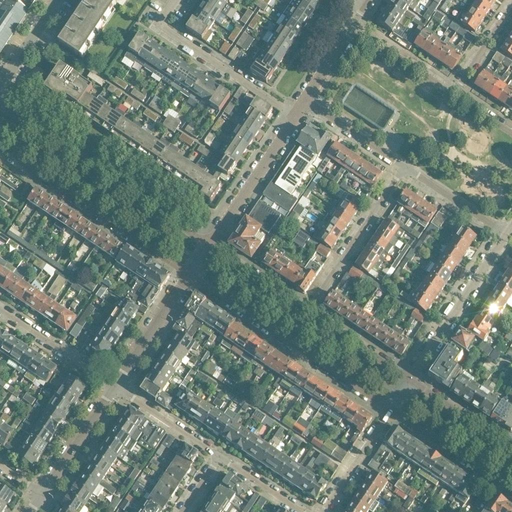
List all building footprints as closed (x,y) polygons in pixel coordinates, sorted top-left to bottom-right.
[(0,0),(0,52),(27,13),(7,0),(0,0)] [(80,58),(113,9),(117,3),(115,2),(116,0),(89,0),(91,1),(64,40),(62,39),(58,43),(80,58)] [(220,0),(206,0),(205,3),(221,13),(231,20),(237,11),(227,4),(220,0)] [(259,9),(263,3),(258,0),(257,0),(254,5),(259,9)] [(315,12),(299,1),(298,0),(293,0),(289,7),(309,20),(315,12)] [(321,3),(317,0),(299,0),(299,1),(315,12),(321,3)] [(406,12),(409,9),(395,0),(393,0),(392,2),(392,4),(390,7),(409,20),(418,27),(418,26),(423,29),(425,26),(414,20),(415,18),(406,12)] [(419,4),(413,0),(395,0),(409,9),(414,12),(419,4)] [(466,0),(464,5),(466,6),(485,19),(490,11),(473,0),(466,0)] [(495,4),(489,0),(473,0),(490,11),(495,4)] [(433,13),(439,6),(434,2),(428,10),(433,13)] [(215,22),(221,13),(205,3),(199,12),(215,22)] [(264,12),(268,6),(263,3),(259,9),(264,12)] [(441,11),(444,13),(450,5),(446,3),(441,11)] [(466,6),(461,13),(467,17),(480,26),(485,19),(466,6)] [(309,20),(289,7),(283,16),(287,19),(303,29),(309,20)] [(409,20),(390,7),(387,11),(386,11),(384,14),(385,15),(384,16),(403,28),(404,28),(409,20)] [(249,20),(253,14),(248,10),(244,17),(249,20)] [(428,22),(433,13),(428,10),(423,18),(428,22)] [(215,22),(199,12),(193,21),(209,31),(215,22)] [(445,18),(437,13),(433,18),(441,23),(442,21),(443,22),(445,18)] [(480,26),(467,17),(461,13),(456,21),(475,34),(478,30),(479,31),(481,28),(479,27),(480,26)] [(261,19),(256,16),(252,22),(257,25),(261,19)] [(403,28),(384,16),(382,16),(381,18),(381,20),(379,24),(412,46),(417,38),(413,35),(414,35),(404,28),(403,28)] [(249,20),(244,17),(240,22),(246,26),(249,20)] [(450,27),(453,23),(445,18),(443,22),(444,23),(442,27),(447,31),(450,26),(450,27)] [(303,29),(287,19),(281,28),(297,38),(303,29)] [(213,34),(209,31),(193,21),(186,30),(206,44),(213,34)] [(254,31),(257,25),(252,22),(248,27),(254,31)] [(460,28),(453,23),(450,27),(457,31),(458,32),(460,28)] [(297,38),(281,28),(277,25),(271,34),(275,37),(291,48),(297,38)] [(417,38),(423,29),(418,26),(418,27),(414,35),(413,35),(417,38)] [(237,38),(241,32),(236,28),(232,34),(237,38)] [(468,33),(460,28),(458,32),(457,31),(456,33),(464,38),(468,33)] [(426,29),(415,46),(416,46),(416,47),(418,49),(419,48),(423,51),(434,34),(430,31),(426,29)] [(474,38),(468,33),(464,38),(463,39),(470,44),(474,38)] [(237,38),(232,34),(228,40),(233,43),(237,38)] [(249,37),(244,34),(240,40),(245,43),(249,37)] [(442,39),(434,34),(423,51),(427,53),(427,54),(430,57),(439,43),(442,39)] [(125,58),(134,64),(149,42),(140,35),(125,58)] [(291,48),(275,37),(269,46),(285,57),(291,48)] [(438,61),(449,44),(451,41),(447,39),(443,45),(439,43),(430,57),(433,59),(434,58),(438,61)] [(241,49),(245,43),(240,40),(236,45),(241,49)] [(149,42),(135,63),(144,69),(158,48),(149,42)] [(225,56),(231,47),(225,43),(219,52),(225,56)] [(511,46),(508,43),(507,45),(506,44),(504,47),(504,48),(502,52),(511,58),(511,46)] [(457,49),(456,48),(449,44),(438,61),(442,63),(442,65),(445,67),(457,49)] [(285,57),(269,46),(263,55),(279,66),(285,57)] [(453,71),(465,55),(461,52),(462,50),(457,47),(456,48),(457,49),(445,67),(448,69),(449,69),(453,71)] [(158,48),(144,69),(153,75),(167,54),(158,48)] [(244,55),(234,49),(228,58),(234,62),(237,58),(241,61),(244,55)] [(279,66),(263,55),(259,52),(253,61),(257,64),(273,75),(279,66)] [(501,64),(505,58),(497,53),(492,60),(500,65),(501,64)] [(167,54),(153,75),(162,81),(176,60),(167,54)] [(508,69),(510,67),(511,63),(511,62),(505,58),(501,64),(508,69)] [(176,60),(162,81),(171,87),(185,66),(176,60)] [(273,75),(257,64),(251,73),(267,84),(273,75)] [(61,66),(44,91),(76,112),(87,96),(92,88),(61,66)] [(185,66),(171,87),(180,93),(194,72),(185,66)] [(45,75),(36,69),(21,92),(30,98),(45,75)] [(483,92),(494,74),(487,69),(476,86),(479,88),(480,90),(483,92)] [(189,99),(203,78),(194,72),(180,93),(189,99)] [(99,78),(91,73),(87,78),(95,83),(99,78)] [(491,96),(502,79),(494,74),(483,92),(486,94),(488,94),(491,96)] [(498,102),(506,89),(503,86),(508,77),(505,75),(502,79),(491,96),(494,98),(495,100),(498,102)] [(101,87),(105,82),(99,78),(95,83),(101,87)] [(119,87),(122,82),(116,78),(113,83),(119,87)] [(203,78),(189,99),(198,105),(201,100),(212,84),(203,78)] [(128,86),(122,82),(119,87),(125,91),(128,86)] [(210,106),(221,90),(212,84),(201,100),(210,106)] [(113,95),(117,90),(111,86),(107,91),(113,95)] [(244,100),(249,92),(241,87),(233,99),(250,110),(251,110),(267,120),(273,111),(257,100),(253,106),(244,100)] [(506,106),(511,96),(511,88),(510,91),(506,89),(498,102),(501,104),(502,104),(506,106)] [(119,99),(122,94),(117,90),(113,95),(119,99)] [(137,99),(140,94),(134,90),(131,95),(137,99)] [(220,112),(231,96),(221,90),(210,106),(220,112)] [(146,98),(140,94),(137,99),(143,103),(146,98)] [(96,102),(87,96),(76,112),(85,118),(96,102)] [(131,107),(135,102),(129,98),(125,103),(131,107)] [(233,110),(237,105),(232,101),(228,107),(233,110)] [(94,124),(105,108),(96,102),(85,118),(94,124)] [(137,111),(140,106),(135,102),(131,107),(137,111)] [(155,111),(158,106),(152,102),(149,107),(155,111)] [(164,110),(158,106),(155,111),(161,115),(164,110)] [(233,110),(228,107),(224,113),(229,116),(233,110)] [(103,130),(114,114),(105,108),(94,124),(103,130)] [(114,114),(103,130),(112,136),(123,120),(126,115),(117,109),(114,114)] [(149,119),(152,114),(147,110),(143,115),(149,119)] [(251,110),(250,110),(245,118),(261,129),(267,120),(251,110)] [(158,118),(152,114),(149,119),(155,123),(158,118)] [(172,125),(175,120),(169,116),(166,121),(172,125)] [(261,129),(245,118),(238,127),(254,138),(261,129)] [(221,128),(225,123),(220,119),(216,125),(221,128)] [(121,142),(131,126),(123,120),(112,136),(121,142)] [(181,124),(175,120),(172,125),(178,129),(181,124)] [(168,130),(172,125),(166,121),(162,126),(168,130)] [(131,126),(121,142),(130,148),(143,128),(134,122),(131,126)] [(174,134),(178,129),(172,125),(168,130),(174,134)] [(221,128),(216,125),(212,131),(217,134),(221,128)] [(191,135),(194,130),(188,126),(185,131),(191,135)] [(318,159),(331,140),(310,126),(297,145),(317,158),(318,159)] [(254,138),(238,127),(232,136),(248,147),(254,138)] [(143,128),(130,148),(139,154),(149,138),(152,134),(143,128)] [(200,134),(194,130),(191,135),(197,139),(200,134)] [(185,143),(189,138),(183,134),(179,139),(185,143)] [(211,143),(215,137),(210,134),(206,140),(211,143)] [(248,147),(232,136),(226,145),(242,156),(248,147)] [(148,160),(159,144),(149,138),(139,154),(148,160)] [(195,142),(189,138),(185,143),(191,147),(195,142)] [(157,166),(167,150),(159,144),(148,160),(157,166)] [(167,150),(157,166),(166,172),(176,156),(180,151),(171,145),(167,150)] [(242,156),(226,145),(220,155),(226,159),(236,166),(242,156)] [(291,197),(317,158),(297,145),(271,184),(291,197)] [(336,163),(345,150),(341,147),(340,147),(336,145),(327,158),(318,172),(322,174),(331,160),(336,163)] [(203,155),(207,150),(201,146),(197,151),(203,155)] [(209,159),(212,154),(207,150),(203,155),(209,159)] [(343,168),(352,155),(347,152),(347,151),(345,150),(336,163),(343,167),(343,168)] [(350,173),(359,159),(356,157),(355,157),(352,155),(343,168),(343,167),(335,179),(336,179),(333,182),(337,185),(346,170),(350,173)] [(175,178),(185,162),(176,156),(166,172),(175,178)] [(228,177),(236,166),(226,159),(224,162),(218,171),(223,174),(228,177)] [(355,182),(367,165),(363,162),(362,161),(359,159),(350,173),(347,177),(355,182)] [(184,184),(194,168),(185,162),(175,178),(184,184)] [(194,168),(184,184),(193,190),(203,174),(207,169),(198,163),(194,168)] [(363,187),(375,169),(371,167),(370,167),(367,165),(355,182),(362,187),(363,187)] [(369,193),(382,175),(378,172),(377,171),(375,169),(363,187),(362,187),(361,189),(369,193)] [(212,180),(203,174),(193,190),(202,196),(212,180)] [(336,179),(335,179),(328,174),(325,177),(333,182),(336,179)] [(317,185),(322,178),(318,175),(313,183),(317,185)] [(18,188),(1,177),(0,177),(0,180),(5,184),(16,191),(18,188)] [(222,187),(216,183),(212,180),(202,196),(211,203),(222,187)] [(311,193),(317,185),(313,183),(308,190),(311,193)] [(28,199),(34,188),(28,184),(21,194),(28,199)] [(291,197),(271,184),(263,196),(289,214),(298,201),(293,198),(291,197)] [(350,189),(342,184),(340,187),(348,193),(350,189)] [(358,194),(350,189),(348,193),(356,197),(358,194)] [(38,209),(46,197),(37,190),(29,202),(38,209)] [(306,200),(311,193),(308,190),(303,197),(303,198),(306,200)] [(10,199),(0,192),(0,197),(8,203),(10,199)] [(406,210),(415,196),(411,194),(410,194),(406,192),(398,204),(401,207),(397,213),(402,216),(403,214),(406,210)] [(362,204),(346,194),(341,201),(357,212),(359,209),(359,208),(362,204)] [(411,218),(422,202),(418,199),(418,198),(415,196),(406,210),(403,214),(411,218)] [(48,215),(56,203),(46,197),(38,209),(48,215)] [(310,202),(306,200),(303,198),(298,205),(305,209),(310,202)] [(357,212),(341,201),(335,209),(351,219),(354,216),(355,216),(357,212)] [(268,235),(281,216),(259,202),(248,218),(258,225),(257,227),(261,230),(268,235)] [(419,223),(430,206),(426,204),(425,204),(422,202),(411,218),(419,223)] [(57,221),(65,209),(56,203),(48,215),(57,221)] [(300,217),(305,209),(298,205),(293,212),(296,215),(296,214),(300,217)] [(426,228),(437,212),(433,209),(433,208),(430,206),(419,223),(426,228)] [(63,233),(67,228),(75,216),(65,209),(57,221),(54,226),(63,233)] [(351,219),(335,209),(330,216),(347,227),(350,224),(349,223),(351,219)] [(291,222),(296,215),(293,212),(288,220),(291,222)] [(439,229),(447,218),(439,213),(431,224),(439,229)] [(347,227),(330,216),(329,215),(324,223),(342,234),(344,231),(345,231),(347,227)] [(76,234),(84,222),(75,216),(67,228),(76,234)] [(398,221),(390,216),(388,219),(396,225),(398,222),(398,221)] [(258,225),(248,218),(231,243),(232,243),(232,246),(231,246),(251,259),(264,239),(258,235),(261,230),(257,227),(258,225)] [(399,229),(387,221),(384,225),(383,225),(381,228),(394,237),(399,241),(405,233),(399,230),(399,229)] [(86,240),(94,228),(84,222),(76,234),(86,240)] [(405,226),(398,222),(396,225),(403,230),(405,226)] [(342,234),(324,223),(319,230),(338,242),(339,239),(339,238),(342,234)] [(439,229),(431,224),(426,232),(430,234),(432,231),(436,233),(439,229)] [(413,232),(413,231),(405,226),(403,230),(411,235),(413,232)] [(21,235),(11,228),(7,235),(16,241),(19,238),(21,235)] [(95,247),(103,235),(94,228),(86,240),(95,247)] [(394,237),(381,228),(379,232),(379,233),(377,236),(393,247),(394,248),(399,241),(394,237)] [(475,237),(479,231),(475,228),(470,234),(468,233),(468,231),(465,229),(463,230),(462,229),(456,238),(470,247),(472,244),(474,244),(476,240),(476,239),(476,238),(475,237)] [(338,242),(319,230),(314,238),(331,250),(334,246),(335,246),(338,242)] [(421,236),(413,231),(413,232),(411,235),(418,240),(421,236)] [(308,243),(310,238),(301,232),(294,241),(293,243),(303,249),(304,248),(308,243)] [(423,244),(430,234),(426,232),(420,241),(423,244)] [(103,235),(95,247),(105,254),(113,241),(103,235)] [(393,247),(377,236),(374,240),(373,240),(371,243),(388,254),(393,247)] [(28,244),(19,238),(16,241),(26,248),(28,244)] [(284,256),(285,255),(274,247),(278,242),(273,238),(258,260),(263,264),(263,265),(274,272),(284,256)] [(318,244),(310,238),(308,243),(315,248),(318,244)] [(470,247),(456,238),(450,247),(464,257),(466,253),(467,253),(470,250),(470,248),(470,247)] [(115,260),(123,248),(113,241),(105,254),(115,260)] [(417,253),(423,244),(420,241),(414,250),(417,253)] [(388,254),(371,243),(369,246),(369,248),(367,251),(384,262),(389,255),(388,255),(388,254)] [(38,251),(28,244),(26,248),(35,254),(38,251)] [(327,259),(331,252),(321,245),(316,252),(327,259)] [(405,256),(411,248),(407,245),(406,246),(407,246),(402,253),(405,256)] [(464,257),(450,247),(443,257),(457,266),(460,263),(461,263),(463,259),(463,257),(464,257)] [(127,269),(137,255),(127,248),(117,263),(127,269)] [(409,261),(411,262),(417,253),(414,250),(414,251),(412,250),(406,258),(409,261)] [(47,257),(38,251),(35,254),(45,261),(47,257)] [(384,262),(367,251),(364,255),(363,255),(361,258),(374,266),(374,267),(378,270),(383,263),(384,263),(384,262)] [(400,263),(405,256),(402,253),(402,254),(401,253),(397,260),(400,263)] [(136,276),(146,261),(137,255),(127,269),(136,276)] [(284,279),(292,266),(295,263),(284,256),(274,272),(284,279)] [(54,267),(56,263),(47,257),(45,261),(54,267)] [(457,266),(443,257),(437,266),(451,275),(454,272),(455,272),(457,268),(457,267),(457,266)] [(374,266),(361,258),(358,261),(359,262),(356,266),(374,278),(376,275),(371,271),(374,267),(374,266)] [(403,270),(409,261),(406,258),(400,268),(403,270)] [(43,271),(47,265),(37,259),(33,265),(42,272),(43,271)] [(305,295),(316,277),(322,268),(311,260),(302,273),(294,285),(294,286),(297,288),(296,289),(305,295)] [(396,270),(400,263),(397,260),(392,268),(396,270)] [(146,261),(136,276),(146,282),(156,267),(154,266),(146,261)] [(66,270),(56,263),(54,267),(64,273),(66,270)] [(0,287),(4,290),(16,271),(7,265),(3,270),(0,275),(0,287)] [(56,271),(47,265),(43,271),(51,277),(56,271)] [(302,273),(292,266),(284,279),(294,285),(302,273)] [(451,275),(437,266),(431,275),(445,284),(447,281),(449,281),(451,278),(451,276),(451,275)] [(145,315),(160,292),(170,277),(156,267),(146,282),(136,276),(129,285),(133,288),(128,296),(133,300),(130,304),(139,309),(138,311),(145,315)] [(351,284),(359,272),(353,268),(349,274),(348,274),(347,274),(346,274),(339,286),(343,289),(348,282),(351,284)] [(391,277),(396,270),(392,268),(387,275),(391,277)] [(397,280),(403,270),(400,268),(393,277),(397,280)] [(75,276),(66,270),(64,273),(73,280),(75,276)] [(12,296),(22,282),(25,277),(16,271),(4,290),(7,293),(7,294),(10,296),(12,296)] [(354,287),(360,278),(368,283),(370,280),(359,272),(351,284),(351,285),(354,287)] [(385,286),(391,277),(387,275),(381,283),(385,286)] [(445,284),(431,275),(425,284),(439,294),(441,291),(442,290),(445,287),(445,285),(445,284)] [(511,278),(506,275),(504,279),(502,279),(500,282),(500,284),(508,290),(511,292),(511,278)] [(31,288),(36,281),(37,279),(33,276),(27,285),(22,282),(12,296),(13,297),(13,298),(16,300),(18,300),(22,302),(31,288)] [(85,283),(75,276),(73,280),(83,287),(85,283)] [(52,296),(63,280),(59,277),(48,293),(52,296)] [(49,321),(58,307),(53,304),(57,298),(56,297),(67,282),(63,280),(52,296),(49,300),(49,301),(40,315),(44,317),(44,319),(47,321),(48,320),(49,321)] [(115,286),(105,280),(102,283),(113,290),(115,286)] [(380,286),(370,280),(368,283),(377,290),(380,286)] [(43,290),(36,281),(31,288),(22,302),(26,305),(26,306),(29,309),(30,308),(31,309),(40,295),(43,290)] [(92,293),(96,286),(88,281),(86,283),(85,283),(83,287),(92,293)] [(71,288),(80,294),(82,289),(74,284),(71,288)] [(439,294),(425,284),(418,294),(433,303),(435,300),(436,300),(439,296),(438,294),(439,294)] [(511,295),(511,292),(508,290),(500,284),(498,286),(497,289),(495,287),(490,294),(506,305),(511,295)] [(390,292),(380,286),(377,290),(387,296),(390,292)] [(101,299),(107,290),(103,287),(96,296),(101,299)] [(335,313),(343,300),(345,297),(336,291),(333,294),(325,306),(335,313)] [(433,303),(418,294),(413,291),(409,297),(402,293),(400,296),(426,313),(429,309),(430,309),(433,305),(433,303)] [(398,298),(390,292),(387,296),(396,302),(398,298)] [(506,305),(490,294),(486,301),(488,302),(486,304),(500,314),(506,305)] [(49,301),(49,300),(40,295),(31,309),(32,309),(32,310),(34,312),(36,312),(40,315),(49,301)] [(184,336),(206,303),(207,302),(196,295),(193,300),(185,311),(173,329),(174,329),(180,334),(184,336)] [(407,304),(398,298),(396,302),(405,308),(407,304)] [(135,315),(138,311),(139,309),(130,304),(123,299),(116,309),(117,310),(132,320),(133,319),(134,319),(136,316),(135,315)] [(353,307),(343,300),(335,313),(344,319),(353,307)] [(202,331),(216,309),(215,308),(215,307),(211,305),(211,306),(206,303),(184,336),(191,341),(196,332),(199,334),(201,331),(202,331)] [(407,304),(405,308),(414,314),(416,310),(407,304)] [(500,314),(486,304),(485,307),(483,305),(478,312),(494,323),(500,314)] [(89,319),(95,310),(90,306),(84,315),(89,319)] [(58,327),(67,313),(58,307),(49,321),(50,321),(50,323),(52,324),(54,324),(58,327)] [(354,325),(362,313),(353,307),(344,319),(354,325)] [(129,324),(132,320),(117,310),(116,309),(109,319),(125,330),(126,329),(127,329),(129,326),(129,324)] [(216,332),(226,316),(224,315),(225,314),(221,311),(221,312),(216,309),(202,331),(210,337),(214,331),(216,332)] [(414,314),(412,317),(416,319),(422,323),(426,317),(418,312),(416,310),(414,314)] [(494,323),(478,312),(474,319),(476,320),(474,322),(488,332),(494,323)] [(77,319),(67,313),(58,327),(61,329),(61,330),(65,332),(66,332),(67,333),(77,319)] [(364,332),(372,319),(362,313),(354,325),(364,332)] [(83,329),(89,319),(84,315),(77,325),(83,329)] [(224,340),(234,325),(236,323),(234,322),(235,321),(231,318),(230,319),(226,316),(216,332),(225,338),(224,339),(224,340)] [(125,330),(109,319),(103,328),(119,339),(120,338),(121,338),(123,335),(122,334),(125,330)] [(381,326),(372,319),(364,332),(373,338),(381,326)] [(490,333),(488,332),(474,322),(472,326),(471,326),(469,329),(469,330),(468,332),(483,342),(484,342),(490,333)] [(76,339),(83,329),(77,325),(71,335),(76,339)] [(232,352),(245,332),(234,325),(224,340),(221,344),(232,352)] [(390,332),(381,326),(373,338),(382,344),(390,332)] [(119,339),(103,328),(96,338),(112,349),(113,348),(114,348),(116,345),(116,344),(119,339)] [(475,339),(460,330),(452,342),(474,356),(478,351),(470,346),(475,339)] [(241,358),(254,339),(245,332),(232,352),(241,358)] [(392,351),(400,339),(390,332),(382,344),(392,351)] [(2,353),(11,339),(2,333),(0,335),(0,354),(1,353),(2,353)] [(199,347),(191,341),(184,336),(180,334),(177,339),(176,338),(173,342),(174,343),(189,354),(193,349),(196,351),(199,347)] [(112,349),(96,338),(93,344),(88,341),(85,345),(91,349),(90,350),(91,351),(91,350),(105,360),(109,354),(110,354),(112,351),(112,350),(112,349)] [(10,359),(20,345),(16,342),(17,342),(13,339),(12,340),(11,339),(2,353),(10,359)] [(253,363),(265,346),(254,339),(241,358),(251,364),(252,363),(253,363)] [(402,357),(410,345),(412,341),(408,339),(406,342),(400,339),(392,351),(402,357)] [(182,364),(189,354),(174,343),(170,349),(169,348),(167,352),(167,353),(182,364)] [(486,347),(482,344),(478,351),(481,353),(483,350),(483,351),(486,347)] [(20,366),(30,351),(25,348),(26,347),(22,345),(21,346),(20,345),(10,359),(7,364),(16,371),(20,366)] [(503,355),(507,349),(502,345),(498,352),(503,355)] [(264,366),(274,352),(265,346),(253,363),(262,370),(264,366)] [(463,372),(456,367),(464,355),(450,346),(438,364),(436,369),(435,368),(428,377),(450,392),(463,372)] [(25,376),(38,357),(34,354),(35,353),(31,351),(30,352),(30,351),(20,366),(16,371),(25,376)] [(275,373),(284,359),(274,352),(264,366),(275,373)] [(182,364),(167,353),(164,358),(163,358),(160,362),(161,362),(160,363),(176,374),(182,364)] [(204,365),(209,357),(209,353),(208,353),(201,362),(204,365)] [(34,384),(38,378),(47,363),(43,360),(44,360),(40,357),(40,358),(38,357),(25,376),(24,378),(34,384)] [(285,379),(294,365),(284,359),(275,373),(280,376),(277,381),(280,384),(284,379),(285,379)] [(214,378),(220,369),(209,362),(203,371),(214,378)] [(47,384),(57,370),(52,366),(53,365),(49,363),(48,364),(47,363),(38,378),(47,384)] [(169,383),(176,374),(160,363),(157,369),(156,368),(153,372),(154,373),(169,383)] [(294,386),(304,372),(294,365),(285,379),(294,386)] [(217,380),(222,371),(220,369),(214,378),(217,380)] [(70,378),(59,371),(56,375),(67,382),(63,388),(79,399),(80,397),(81,398),(83,394),(83,393),(86,388),(71,378),(70,378)] [(189,383),(196,373),(193,371),(186,381),(189,383)] [(304,392),(314,378),(304,372),(294,386),(304,392)] [(163,393),(169,383),(154,373),(150,379),(149,378),(147,382),(148,382),(147,383),(163,393)] [(208,379),(199,373),(196,378),(205,384),(208,379)] [(461,399),(471,384),(474,380),(464,374),(451,393),(461,399)] [(314,399),(324,385),(314,378),(304,392),(314,399)] [(218,385),(208,379),(205,384),(215,390),(218,385)] [(488,381),(483,389),(481,391),(480,390),(470,406),(480,412),(490,397),(494,391),(490,388),(492,384),(488,381)] [(163,393),(147,383),(141,392),(156,402),(163,393)] [(470,406),(480,390),(471,384),(461,399),(470,406)] [(311,404),(309,407),(319,413),(320,412),(324,406),(333,392),(324,385),(314,399),(311,404)] [(10,387),(7,391),(13,395),(16,390),(10,387)] [(79,399),(63,388),(56,397),(73,408),(73,407),(74,408),(77,403),(76,403),(79,399)] [(502,426),(511,410),(511,406),(508,404),(511,398),(511,389),(491,419),(502,426)] [(187,413),(197,398),(187,391),(177,407),(178,407),(178,409),(180,411),(182,410),(187,413)] [(324,406),(320,412),(330,419),(334,412),(343,398),(333,392),(324,406)] [(173,400),(163,393),(156,402),(171,412),(177,403),(173,400)] [(35,400),(27,394),(23,400),(32,406),(35,400)] [(73,408),(56,397),(50,407),(66,418),(67,417),(68,417),(71,413),(70,413),(73,408)] [(490,419),(500,403),(490,397),(480,412),(490,419)] [(195,420),(206,404),(197,398),(187,413),(190,415),(189,417),(195,420)] [(334,412),(330,419),(339,425),(344,419),(353,405),(343,398),(334,412)] [(205,425),(215,410),(206,404),(195,420),(200,424),(200,423),(205,425)] [(353,405),(344,419),(353,425),(363,411),(353,405)] [(234,445),(244,430),(237,425),(247,409),(244,406),(242,408),(238,413),(222,437),(226,440),(226,442),(229,444),(231,444),(234,445)] [(66,418),(50,407),(44,416),(60,427),(60,426),(61,427),(64,423),(63,422),(66,418)] [(167,434),(130,409),(123,420),(138,430),(137,430),(142,434),(145,435),(159,444),(167,434)] [(29,421),(36,412),(32,410),(26,419),(29,421)] [(224,417),(224,416),(215,410),(205,425),(208,428),(207,429),(213,433),(224,417)] [(511,432),(511,410),(501,427),(511,433),(511,432)] [(224,417),(213,433),(218,436),(219,435),(222,437),(238,413),(235,411),(233,414),(228,411),(227,411),(224,416),(224,417)] [(256,411),(254,415),(263,422),(266,418),(256,411)] [(370,421),(372,418),(363,411),(353,425),(358,428),(356,431),(357,432),(351,442),(354,444),(361,433),(362,434),(370,421)] [(272,417),(272,418),(279,423),(279,422),(282,418),(275,413),(272,417)] [(0,433),(5,427),(10,418),(4,415),(0,420),(0,433)] [(60,427),(44,416),(37,426),(53,437),(56,433),(57,434),(60,429),(59,429),(60,427)] [(266,418),(263,422),(261,424),(265,426),(266,425),(271,429),(275,424),(266,418)] [(282,424),(291,431),(293,429),(296,424),(287,418),(282,424)] [(304,436),(311,426),(300,419),(296,424),(293,429),(304,436)] [(7,443),(14,433),(21,422),(17,420),(10,430),(5,427),(0,433),(0,445),(0,446),(1,445),(5,447),(7,443)] [(136,442),(142,434),(137,430),(138,430),(123,420),(122,421),(120,421),(118,424),(119,425),(116,429),(136,442)] [(53,437),(37,426),(31,436),(47,447),(49,443),(50,443),(53,439),(52,439),(53,437)] [(306,438),(313,427),(311,426),(304,436),(306,438)] [(262,464),(280,437),(280,436),(284,430),(280,428),(268,446),(263,443),(252,459),(257,462),(258,461),(262,464)] [(393,451),(403,435),(404,434),(394,428),(390,434),(368,466),(378,473),(382,467),(378,463),(385,453),(384,453),(385,451),(390,454),(393,450),(393,451)] [(137,443),(136,442),(116,429),(116,430),(114,430),(112,433),(113,435),(110,438),(125,448),(125,449),(129,452),(131,453),(137,443)] [(243,452),(244,452),(254,436),(244,430),(234,445),(234,446),(235,448),(238,450),(239,449),(243,452)] [(145,435),(139,444),(148,450),(153,453),(153,454),(159,444),(145,435)] [(403,435),(393,451),(402,456),(412,441),(413,440),(408,437),(407,438),(407,437),(403,435)] [(31,436),(30,436),(27,441),(21,437),(18,441),(24,446),(40,456),(43,452),(44,453),(46,449),(46,448),(47,447),(31,436)] [(168,449),(175,439),(169,436),(163,445),(166,447),(166,448),(168,449)] [(252,459),(263,443),(254,436),(244,452),(247,454),(247,455),(252,459)] [(284,439),(280,437),(262,464),(266,466),(266,468),(269,470),(271,469),(271,470),(281,455),(276,451),(284,439)] [(299,446),(302,442),(294,437),(292,441),(299,446)] [(125,449),(125,448),(110,438),(109,439),(108,439),(105,443),(106,444),(104,448),(119,458),(127,464),(130,461),(125,458),(129,452),(125,449)] [(322,448),(325,444),(316,438),(313,442),(311,444),(321,450),(322,448)] [(337,447),(339,445),(329,439),(325,444),(322,448),(332,455),(331,456),(332,457),(335,452),(338,448),(337,447)] [(40,456),(24,446),(20,451),(14,447),(16,444),(12,441),(6,449),(17,456),(17,457),(18,458),(33,468),(36,462),(37,463),(40,458),(39,458),(40,456)] [(412,463),(423,447),(418,444),(417,444),(412,441),(402,456),(402,457),(400,461),(403,463),(406,459),(412,463)] [(193,464),(199,455),(181,444),(179,448),(182,450),(178,456),(193,465),(193,464)] [(160,457),(166,448),(166,447),(163,445),(156,455),(160,457)] [(421,469),(431,454),(427,451),(427,449),(423,447),(412,463),(421,469)] [(119,458),(104,448),(103,449),(102,448),(99,453),(100,453),(97,457),(112,467),(119,458)] [(348,454),(338,448),(335,452),(345,459),(348,454)] [(345,459),(335,452),(332,457),(342,463),(345,459)] [(421,469),(417,475),(427,481),(441,460),(442,459),(438,457),(432,453),(431,454),(421,469)] [(280,476),(291,461),(281,455),(271,470),(272,470),(272,472),(275,474),(276,473),(280,476)] [(327,467),(331,461),(321,455),(317,461),(314,464),(323,470),(326,466),(327,467)] [(193,465),(178,456),(178,457),(173,465),(188,475),(192,470),(190,469),(193,465)] [(112,467),(97,457),(96,458),(95,458),(92,462),(93,463),(91,467),(106,477),(112,467)] [(299,489),(311,470),(311,469),(314,464),(317,461),(313,458),(310,462),(305,470),(300,467),(289,483),(294,487),(295,486),(299,489)] [(164,467),(153,459),(150,463),(152,465),(162,471),(164,467)] [(441,460),(427,481),(436,487),(440,482),(451,465),(446,462),(445,463),(441,460)] [(289,483),(300,467),(291,461),(280,476),(284,479),(283,480),(289,483)] [(339,467),(331,461),(327,467),(335,473),(339,467)] [(385,478),(393,468),(385,463),(382,467),(378,473),(385,478)] [(181,484),(167,474),(162,471),(152,465),(150,469),(159,475),(155,480),(161,484),(176,494),(179,488),(178,488),(181,484)] [(188,475),(173,465),(167,474),(181,484),(183,480),(184,481),(188,475)] [(449,488),(460,473),(456,470),(455,468),(451,465),(440,482),(449,488)] [(106,477),(91,467),(90,468),(88,468),(87,471),(87,472),(85,476),(100,486),(99,487),(103,489),(113,496),(117,491),(103,482),(106,477)] [(141,472),(135,469),(129,479),(134,482),(141,472)] [(308,495),(318,479),(313,475),(315,472),(311,470),(299,489),(302,491),(302,493),(305,494),(307,494),(307,495),(308,495)] [(469,479),(469,478),(469,479),(465,476),(465,475),(461,472),(460,473),(449,488),(458,494),(469,479)] [(381,493),(388,483),(374,473),(371,478),(369,478),(368,480),(368,482),(367,483),(381,493)] [(99,487),(100,486),(85,476),(84,477),(82,477),(80,480),(81,482),(78,485),(103,502),(105,499),(100,495),(103,489),(99,487)] [(125,485),(112,476),(110,480),(122,488),(125,485)] [(249,489),(230,476),(224,485),(223,486),(239,497),(242,492),(246,494),(249,489)] [(176,494),(161,484),(157,489),(140,478),(138,481),(147,488),(168,502),(171,498),(172,499),(176,494)] [(456,498),(455,500),(460,504),(465,506),(465,505),(468,502),(474,493),(479,485),(469,478),(469,479),(458,494),(456,498)] [(317,501),(327,485),(318,479),(308,495),(308,497),(310,499),(312,498),(317,501)] [(395,488),(397,489),(404,494),(407,490),(408,488),(399,482),(396,485),(395,488)] [(381,493),(367,483),(364,487),(363,487),(361,490),(362,492),(361,493),(375,502),(381,493)] [(103,502),(78,485),(77,484),(70,495),(86,506),(90,501),(103,508),(105,504),(103,502)] [(14,495),(0,485),(0,501),(7,506),(7,505),(8,505),(11,501),(10,500),(14,495)] [(137,494),(141,488),(136,485),(132,491),(137,494)] [(230,504),(235,496),(238,498),(239,497),(223,486),(220,489),(219,489),(215,494),(230,504)] [(147,488),(145,492),(152,497),(149,502),(148,502),(162,511),(163,510),(165,510),(166,508),(165,506),(168,502),(147,488)] [(397,489),(394,493),(405,501),(408,497),(404,494),(397,489)] [(404,494),(408,497),(410,498),(413,501),(417,496),(407,490),(404,494)] [(253,506),(259,496),(256,493),(249,503),(253,506)] [(355,501),(355,502),(369,511),(374,511),(379,505),(375,502),(361,493),(358,496),(357,497),(355,499),(355,501)] [(213,500),(210,504),(221,511),(230,511),(234,507),(230,504),(215,494),(212,499),(213,500)] [(82,511),(86,506),(70,495),(62,506),(64,507),(71,511),(82,511)] [(490,503),(484,511),(501,511),(507,504),(508,503),(497,497),(497,496),(495,497),(490,503)] [(115,510),(121,501),(116,498),(109,507),(115,510)] [(140,504),(134,500),(132,504),(143,511),(161,511),(162,511),(148,502),(149,502),(143,498),(140,504)] [(261,511),(268,501),(262,498),(256,508),(259,510),(261,511)] [(410,498),(403,507),(404,508),(408,510),(413,503),(414,501),(413,501),(410,498)] [(368,511),(369,511),(355,502),(352,506),(351,506),(349,508),(349,510),(349,511),(350,511),(368,511)] [(391,511),(393,511),(398,507),(392,502),(387,509),(391,511)] [(248,511),(253,506),(249,503),(243,511),(248,511)]
